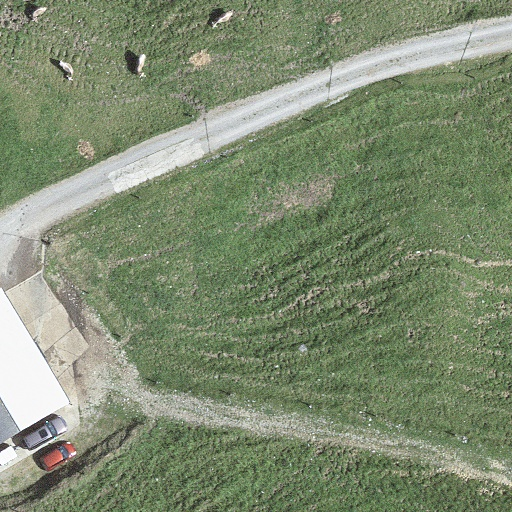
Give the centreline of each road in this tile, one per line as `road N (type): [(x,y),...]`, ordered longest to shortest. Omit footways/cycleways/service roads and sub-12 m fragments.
road 1 (track): [(511,467),(147,394),(108,370),(59,318),(18,224)]
road 2 (track): [(0,234),(79,191),(382,66),(511,38)]
